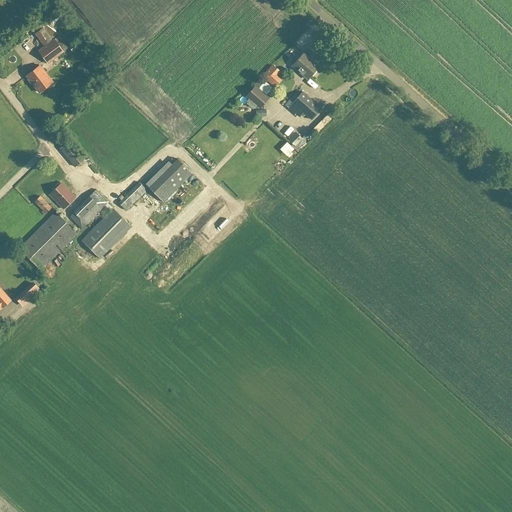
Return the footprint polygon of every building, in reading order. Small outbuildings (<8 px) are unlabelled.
[(43,46),(52,40),(43,28),(47,25),(44,21),(31,31),(43,46)] [(53,40),(38,52),(47,64),(63,53),(53,40)] [(307,80),(319,67),(304,53),(292,66),(307,80)] [(38,93),(52,82),(39,66),(25,76),(38,93)] [(265,81),(260,87),(267,94),(273,88),(265,81)] [(247,102),(247,105),(252,109),(254,109),(256,106),(259,109),(268,99),(255,87),(246,97),(249,100),(247,102)] [(311,120),(321,109),(302,92),(292,104),(311,120)] [(71,107),(75,104),(71,99),(67,102),(71,107)] [(301,135),(291,139),(294,148),(304,145),(301,135)] [(75,167),(84,160),(69,141),(59,149),(75,167)] [(164,200),(194,175),(190,171),(170,187),(168,184),(165,186),(161,182),(165,179),(159,170),(148,179),(164,200)] [(125,211),(147,190),(139,183),(117,203),(125,211)] [(61,211),(74,199),(61,185),(48,197),(61,211)] [(81,230),(108,202),(95,190),(72,213),(69,218),(81,230)] [(41,213),(43,216),(51,208),(40,197),(34,203),(43,212),(41,213)] [(99,259),(131,227),(113,209),(81,241),(99,259)] [(40,271),(78,234),(55,212),(18,249),(40,271)] [(216,221),(211,229),(221,235),(225,226),(216,221)] [(0,309),(2,307),(3,308),(10,302),(0,289),(0,309)]
